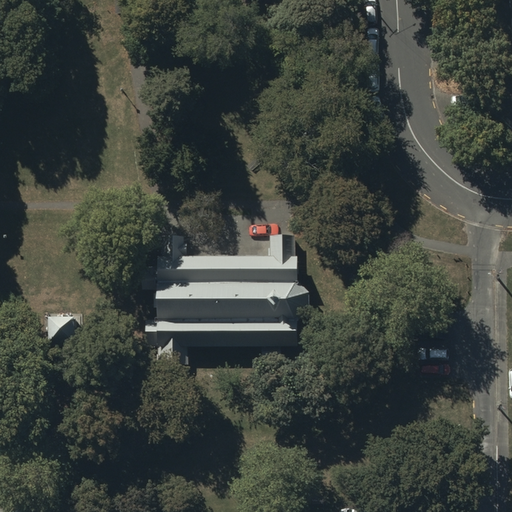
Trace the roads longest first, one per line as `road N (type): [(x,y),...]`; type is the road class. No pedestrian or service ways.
road 1 (residential): [(483,196),(479,511)]
road 2 (residential): [(483,196),(444,174),(406,119),(396,0)]
